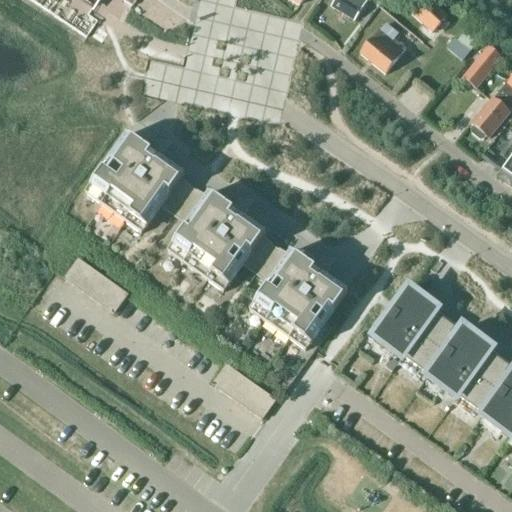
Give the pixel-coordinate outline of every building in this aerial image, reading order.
[(363,0),(335,0),(331,8),(354,22),(367,2),(363,0)] [(428,0),(424,0),(410,15),(432,36),(448,19),(428,0)] [(385,75),(405,51),(381,31),(374,39),(361,55),(385,75)] [(455,40),(447,50),(463,62),(478,44),(465,34),(458,42),(455,40)] [(489,49),(463,81),(475,91),(501,59),(489,49)] [(489,139),(509,114),(511,110),(511,79),(506,87),(502,91),(494,101),(470,130),(471,136),(479,142),(484,142),(488,137),(489,139)] [(229,289),(230,288),(229,287),(243,267),(269,286),(255,306),(253,305),(253,306),(254,307),(250,313),(305,353),(310,347),(311,348),(312,347),(310,346),(327,323),(348,294),(347,293),(346,294),(324,279),(330,270),(320,263),(314,272),(290,254),(289,255),(290,256),(288,255),(283,253),(279,251),(278,251),(272,247),(273,246),(267,241),(264,238),(266,235),(265,234),(264,236),(242,220),(248,212),(238,205),(232,213),(207,195),(207,196),(208,198),(200,194),(197,192),(196,193),(190,188),(191,188),(188,185),(182,179),(184,176),(182,175),(181,177),(160,161),(165,153),(155,146),(150,154),(125,137),(125,138),(126,139),(85,195),(141,235),(146,229),(147,230),(148,229),(147,228),(161,208),(187,227),(173,247),(171,246),(171,247),(172,248),(168,254),(223,294),(228,288),(229,289)] [(511,160),(503,173),(511,179),(511,160)] [(78,261),(65,280),(74,287),(88,268),(78,261)] [(74,287),(84,294),(98,275),(88,268),(74,287)] [(84,294),(89,298),(94,301),(108,282),(98,275),(84,294)] [(117,289),(108,282),(94,301),(104,308),(117,289)] [(114,315),(127,296),(117,289),(104,308),(114,315)] [(506,376),(510,370),(490,355),(492,351),(462,330),(456,340),(451,336),(455,330),(435,316),(438,312),(409,291),(373,341),(402,362),(403,360),(428,378),(427,380),(456,401),(458,399),(483,417),(481,419),(511,441),(511,438),(511,376),(510,379),(506,376)] [(226,367),(213,386),(223,393),(236,374),(226,367)] [(246,381),(236,374),(223,393),(233,400),(246,381)] [(256,388),(246,381),(233,400),(242,407),(256,388)] [(256,388),(242,407),(252,414),(265,395),(256,388)] [(275,402),(265,395),(252,414),(262,421),(275,402)]
